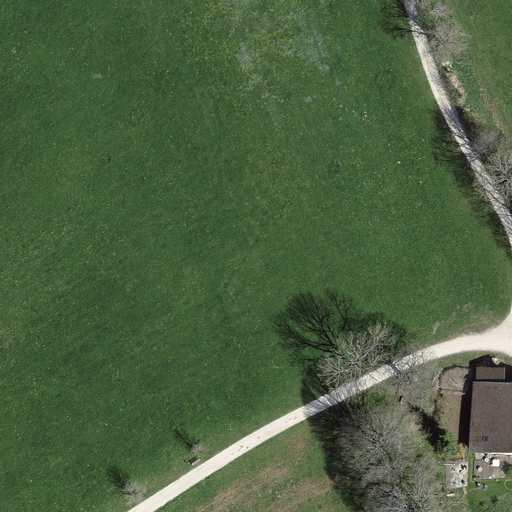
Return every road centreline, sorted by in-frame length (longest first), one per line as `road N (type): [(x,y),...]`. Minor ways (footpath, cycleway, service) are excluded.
road 1 (track): [(511,342),(379,370),(152,511)]
road 2 (track): [(511,308),(494,246),(377,0)]
